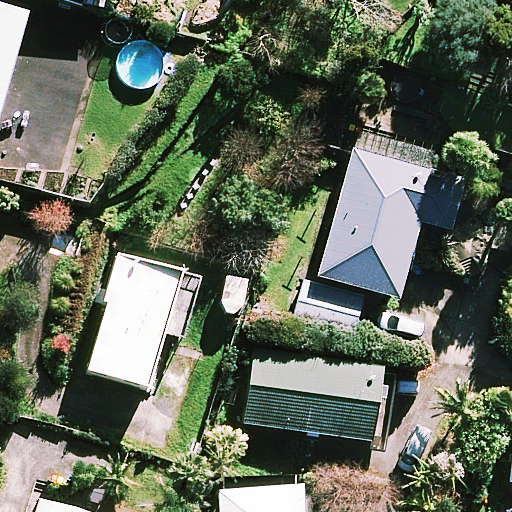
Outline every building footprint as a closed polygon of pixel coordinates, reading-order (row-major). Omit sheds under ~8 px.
[(0,114),(26,25),(0,17),(0,114)] [(433,155),(358,134),(317,283),(304,279),(292,323),(352,340),(364,297),(398,306),(419,229),(449,237),(469,165),(433,155)] [(200,282),(111,255),(74,375),(147,397),(165,340),(181,345),(200,282)] [(394,378),(253,358),(242,430),(384,450),(394,378)] [(302,511),(302,490),(222,494),(222,511),(302,511)]
